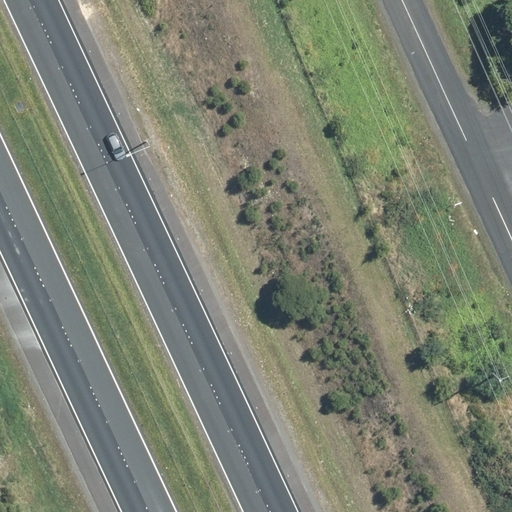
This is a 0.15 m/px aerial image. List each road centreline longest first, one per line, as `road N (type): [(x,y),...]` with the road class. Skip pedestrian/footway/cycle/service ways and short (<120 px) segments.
road 1 (motorway): [(31,0),(268,511)]
road 2 (motorway): [(146,511),(0,194)]
road 3 (unclassified): [(498,178),(416,0)]
